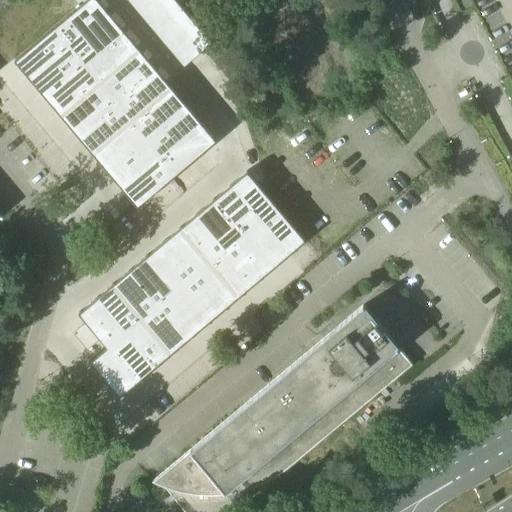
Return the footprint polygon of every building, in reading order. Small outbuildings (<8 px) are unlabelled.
[(96,0),(84,0),(53,27),(68,46),(107,12),(96,0)] [(126,0),(138,13),(154,0),(126,0)] [(173,0),(154,0),(138,13),(153,31),(180,8),(173,0)] [(180,8),(153,31),(168,48),(195,25),(180,8)] [(107,12),(68,46),(84,64),(123,31),(107,12)] [(195,25),(168,48),(182,65),(209,42),(195,25)] [(53,27),(14,61),(29,79),(68,46),(53,27)] [(123,31),(84,64),(99,82),(138,49),(123,31)] [(68,46),(29,79),(44,97),(84,64),(68,46)] [(138,49),(99,82),(114,100),(154,67),(138,49)] [(84,64),(44,97),(60,115),(99,82),(84,64)] [(154,67),(114,100),(130,118),(169,85),(154,67)] [(0,97),(14,86),(0,69),(0,97)] [(99,82),(60,115),(75,133),(114,100),(99,82)] [(169,85),(130,118),(145,136),(184,103),(169,85)] [(114,100),(75,133),(91,152),(130,118),(114,100)] [(184,103),(145,136),(161,155),(200,121),(184,103)] [(130,118),(91,152),(106,170),(145,136),(130,118)] [(200,121),(161,155),(176,173),(215,140),(200,121)] [(145,136),(106,170),(122,188),(161,155),(145,136)] [(161,155),(122,188),(137,206),(176,173),(161,155)] [(242,174),(226,188),(255,222),(284,256),(300,242),(242,174)] [(226,188),(210,202),(239,236),(255,222),(226,188)] [(210,202),(193,216),(222,250),(239,236),(210,202)] [(193,216),(177,230),(206,264),(222,250),(193,216)] [(239,236),(222,250),(251,284),(284,256),(255,222),(239,236)] [(177,230),(160,244),(189,278),(206,264),(177,230)] [(160,244),(144,258),(173,292),(189,278),(160,244)] [(222,250),(206,264),(235,298),(251,284),(222,250)] [(144,258),(127,272),(156,306),(173,292),(144,258)] [(206,264),(189,278),(218,312),(235,298),(206,264)] [(127,272),(110,287),(139,321),(156,306),(127,272)] [(189,278),(173,292),(202,326),(218,312),(189,278)] [(110,287),(94,301),(123,335),(139,321),(110,287)] [(173,292),(156,306),(185,340),(202,326),(173,292)] [(94,301),(77,315),(84,324),(96,338),(106,349),(123,335),(94,301)] [(153,482),(164,487),(166,488),(169,489),(180,492),(195,495),(209,496),(224,495),(234,493),(246,490),(259,485),(273,479),(291,466),(296,462),(412,364),(412,363),(404,354),(399,348),(397,346),(399,345),(367,306),(365,307),(363,305),(352,315),(351,314),(350,314),(349,314),(348,314),(347,314),(346,314),(346,315),(345,315),(345,316),(344,317),(344,318),(344,319),(345,320),(345,321),(152,482),(153,482)] [(156,306),(139,321),(168,355),(185,340),(156,306)] [(139,321),(123,335),(152,369),(168,355),(139,321)] [(84,324),(75,332),(86,346),(96,338),(84,324)] [(123,335),(106,349),(135,383),(152,369),(123,335)] [(106,349),(89,364),(117,398),(135,383),(106,349)]
